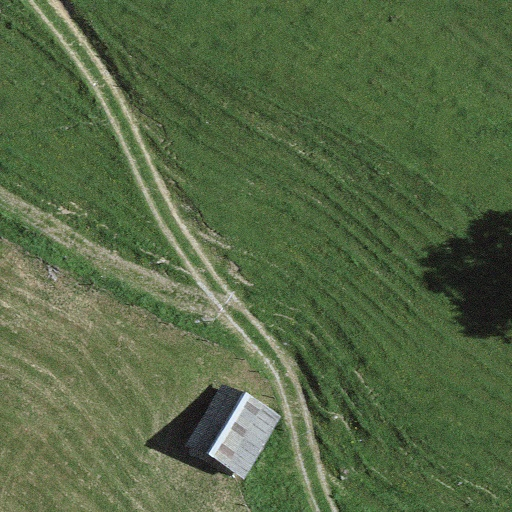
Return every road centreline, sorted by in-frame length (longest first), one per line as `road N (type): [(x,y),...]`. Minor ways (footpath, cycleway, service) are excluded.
road 1 (track): [(0,195),(143,280),(233,311),(282,366),(331,511)]
road 2 (track): [(233,311),(172,222),(105,75),(48,0)]
